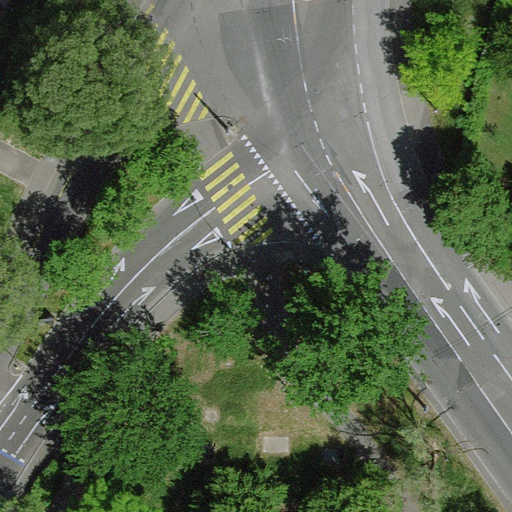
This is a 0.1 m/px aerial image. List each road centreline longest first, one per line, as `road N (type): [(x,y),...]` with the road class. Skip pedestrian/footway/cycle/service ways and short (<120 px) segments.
road 1 (tertiary): [(2,400),(77,347),(169,252),(237,199),(344,134)]
road 2 (tertiary): [(156,66),(30,285),(2,400)]
road 3 (secondary): [(344,134),(511,383)]
road 4 (tertiary): [(323,68),(266,59),(156,66)]
